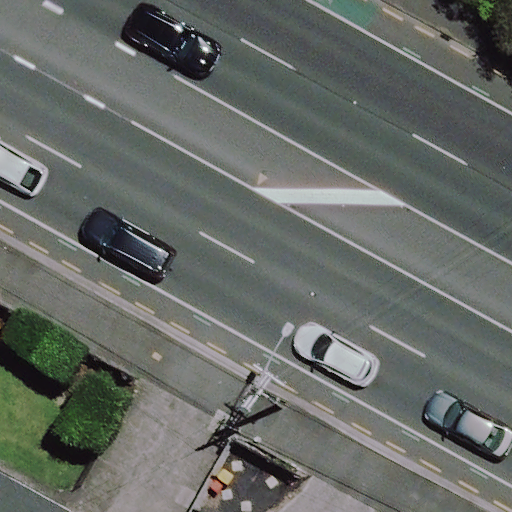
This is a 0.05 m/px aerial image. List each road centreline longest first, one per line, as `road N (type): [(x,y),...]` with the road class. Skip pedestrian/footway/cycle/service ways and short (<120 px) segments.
road 1 (secondary): [(115,81),(511,297)]
road 2 (secondary): [(0,16),(115,81)]
